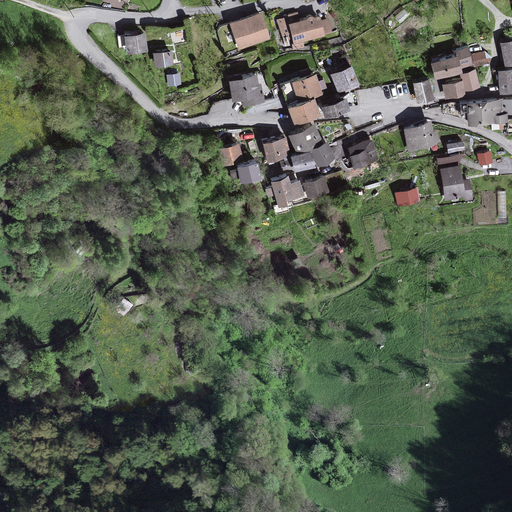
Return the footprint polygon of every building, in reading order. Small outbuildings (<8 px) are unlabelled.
[(268,36),(260,12),(231,22),(239,46),(268,36)] [(297,13),(279,18),(283,32),(290,30),(293,41),(330,31),(327,18),(319,20),(317,14),(299,19),(297,13)] [(429,18),(428,18),(415,21),(417,32),(432,29),(429,18)] [(142,30),(123,33),(123,35),(125,46),(126,51),(146,48),(142,30)] [(511,37),(500,40),(505,62),(511,60),(511,37)] [(435,75),(459,68),(458,66),(471,62),(466,45),(453,49),(455,53),(431,59),(435,75)] [(472,50),(474,62),(488,60),(486,48),(472,50)] [(172,62),(170,49),(154,51),(156,64),(172,62)] [(350,64),(331,71),(337,87),(356,80),(350,64)] [(511,67),(498,69),(500,89),(511,88),(511,67)] [(477,85),(473,68),(460,71),(464,88),(477,85)] [(180,71),(166,73),(168,85),(182,82),(180,71)] [(253,72),(228,79),(233,98),(242,95),(245,104),(261,100),(253,72)] [(319,91),(313,72),(291,79),(297,98),(319,91)] [(431,96),(426,77),(413,80),(418,99),(431,96)] [(463,91),(460,78),(442,82),(445,95),(463,91)] [(317,113),(311,96),(285,105),(291,122),(317,113)] [(343,97),(322,103),(325,112),(346,105),(343,97)] [(499,113),(498,97),(467,100),(469,122),(504,119),(504,113),(499,113)] [(431,131),(429,121),(405,127),(410,146),(437,139),(435,130),(431,131)] [(312,122),(289,132),(296,148),(319,137),(312,122)] [(288,151),(283,135),(259,142),(264,158),(288,151)] [(376,157),(370,138),(348,146),(354,165),(376,157)] [(326,140),(311,147),(318,162),(333,155),(326,140)] [(463,148),(461,140),(447,142),(448,151),(463,148)] [(240,158),(235,141),(216,147),(221,164),(240,158)] [(311,164),(309,150),(287,154),(290,168),(311,164)] [(488,151),(487,150),(475,153),(478,164),(490,160),(488,151)] [(259,175),(255,160),(237,164),(241,180),(259,175)] [(459,180),(457,164),(440,166),(445,197),(463,194),(464,199),(470,198),(467,179),(459,180)] [(289,182),(286,174),(271,179),(278,200),(301,192),(297,179),(289,182)] [(325,189),(320,174),(301,180),(305,196),(325,189)] [(416,198),(414,187),(393,191),(395,202),(416,198)] [(123,314),(132,303),(123,295),(114,306),(123,314)]
